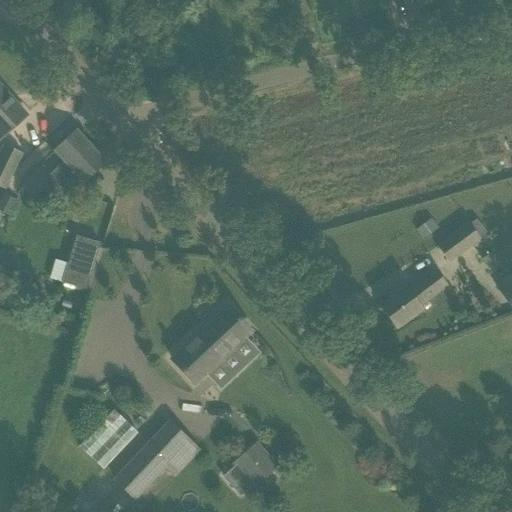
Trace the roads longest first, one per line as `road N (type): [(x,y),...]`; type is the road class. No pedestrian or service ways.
road 1 (tertiary): [(481,511),(127,125)]
road 2 (unclassified): [(127,125),(511,16)]
road 3 (tertiary): [(127,125),(1,0)]
